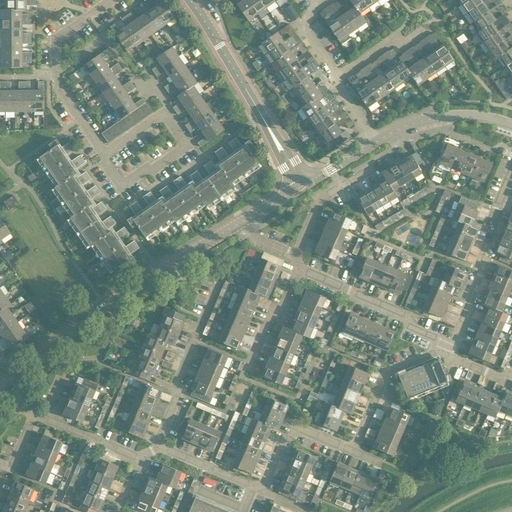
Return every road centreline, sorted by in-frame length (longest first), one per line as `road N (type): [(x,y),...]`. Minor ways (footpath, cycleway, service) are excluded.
road 1 (residential): [(4,389),(105,306),(245,220)]
road 2 (tertiary): [(304,185),(188,0)]
road 3 (residential): [(104,154),(163,113),(186,146),(122,186),(104,162)]
road 4 (residential): [(104,154),(58,89),(57,39),(112,0)]
road 5 (residential): [(447,344),(470,307),(511,172)]
road 6 (residential): [(155,449),(217,288)]
road 7 (residential): [(447,344),(299,268)]
road 8 (residential): [(444,352),(385,373),(352,451)]
road 9 (tertiary): [(376,141),(455,115),(511,125)]
road 10 (residential): [(264,490),(291,425),(352,451)]
